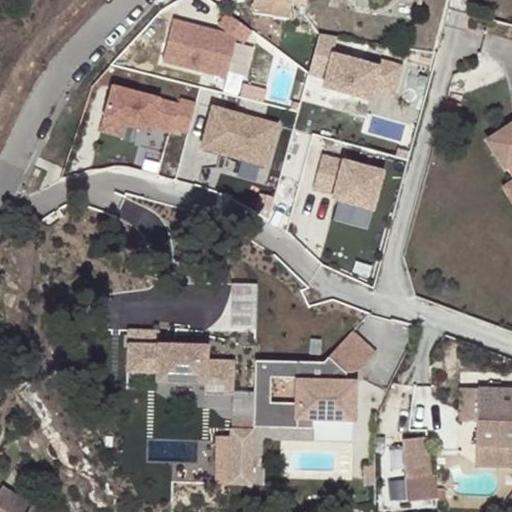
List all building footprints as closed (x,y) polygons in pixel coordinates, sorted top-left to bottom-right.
[(253,0),(252,10),(289,15),(291,0),(253,0)] [(244,42),(255,27),(226,6),(215,21),(223,27),(172,14),(161,56),(225,72),(234,35),(244,42)] [(334,32),(320,30),(308,75),(323,79),(321,87),(371,100),(374,88),(397,95),(405,64),(382,58),(380,64),(330,51),(334,32)] [(178,103),(106,76),(88,121),(112,131),(117,119),(142,128),(143,125),(167,133),(169,127),(183,132),(195,102),(181,96),(178,103)] [(274,139),(208,122),(197,164),(264,181),(274,139)] [(511,125),(485,143),(506,175),(511,171),(511,125)] [(385,169),(329,154),(319,190),(337,195),(335,201),(374,212),(385,169)] [(254,419),(254,424),(310,424),(310,418),(353,418),(353,376),(345,376),(345,369),(352,368),(359,364),(373,348),(349,326),(316,357),(254,357),(270,377),(292,377),(292,401),(271,401),(254,419)] [(181,364),(182,349),(132,349),(132,334),(100,334),(100,349),(99,377),(128,378),(128,386),(178,388),(177,400),(206,399),(207,364),(181,364)] [(270,377),(254,357),(254,419),(271,401),(270,377)] [(472,403),(472,371),(453,370),(453,402),(472,403)] [(511,451),(511,372),(472,371),(472,403),(471,449),(511,451)] [(310,424),(310,442),(353,442),(353,418),(310,418),(310,424)] [(254,424),(225,423),(225,431),(225,475),(252,476),(254,424)] [(225,431),(213,431),(213,475),(225,475),(225,431)] [(423,435),(399,437),(403,476),(400,476),(402,499),(432,496),(430,473),(426,474),(423,435)] [(372,485),(372,464),(362,464),(362,485),(372,485)] [(33,511),(0,490),(0,511),(33,511)]
